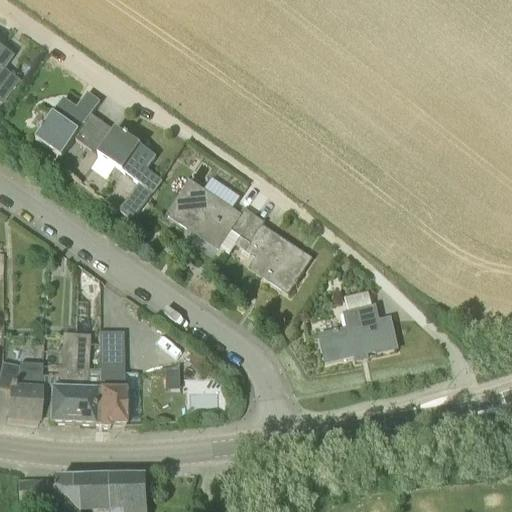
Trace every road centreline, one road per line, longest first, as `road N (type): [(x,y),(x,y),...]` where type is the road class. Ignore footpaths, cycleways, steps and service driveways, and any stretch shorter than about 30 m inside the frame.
road 1 (residential): [(0,9),(236,167),(362,266),(449,347),(478,415)]
road 2 (residential): [(283,443),(260,363),(0,183)]
road 3 (secondary): [(0,447),(144,456),(283,443)]
road 4 (secondary): [(478,415),(283,443)]
